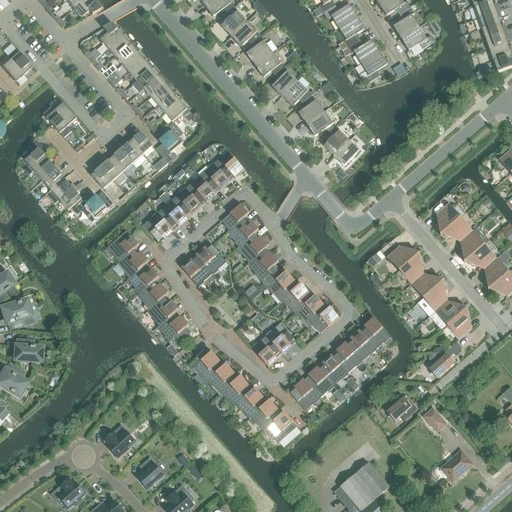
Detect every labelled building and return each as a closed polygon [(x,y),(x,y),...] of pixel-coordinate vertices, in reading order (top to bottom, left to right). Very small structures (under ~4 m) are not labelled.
[(68,0),(67,2),(74,10),(85,0),(68,0)] [(91,0),(85,0),(74,10),(81,18),(89,12),(92,15),(101,10),(91,0)] [(221,11),(225,16),(234,8),(231,4),(232,4),(231,3),(231,4),(227,0),(212,0),(205,6),(213,17),(221,11)] [(320,0),(324,5),(320,8),(323,12),(324,14),(325,13),(336,6),(332,1),(333,0),(320,0)] [(405,4),(402,0),(385,0),(379,4),(386,16),(397,10),(401,15),(411,8),(407,2),(405,4)] [(475,8),(479,19),(500,11),(499,6),(495,7),(493,2),(475,8)] [(324,14),(328,20),(329,19),(331,18),(332,18),(339,29),(358,17),(350,5),(339,12),(336,6),(325,13),(324,14)] [(221,27),(231,38),(247,23),(238,12),(237,12),(234,8),(225,16),(229,20),(221,27)] [(411,8),(401,15),(404,21),(394,27),(401,40),(420,28),(412,16),(415,14),(411,8)] [(479,19),(482,29),(500,23),(498,17),(502,16),(500,11),(479,19)] [(344,42),(348,49),(358,42),(355,36),(366,30),(358,17),(339,29),(347,41),(344,42)] [(434,20),(428,24),(429,25),(432,30),(439,26),(435,21),(434,20)] [(248,41),(252,45),(261,37),(257,33),(258,33),(257,32),(257,33),(247,23),(231,38),(241,48),(248,41)] [(482,29),(486,40),(508,33),(506,28),(502,29),(500,23),(482,29)] [(104,29),(95,34),(101,41),(105,45),(97,52),(101,56),(108,49),(123,36),(113,24),(104,29)] [(420,28),(401,40),(409,52),(420,45),(423,50),(435,43),(431,37),(427,39),(420,28)] [(486,40),(490,51),(508,45),(506,39),(510,38),(508,33),(486,40)] [(108,49),(115,57),(130,44),(123,36),(108,49)] [(247,55),(255,66),(273,53),(265,42),(265,41),(264,42),(261,37),(252,45),(255,49),(247,55)] [(354,53),(362,65),(380,53),(373,41),(362,47),(358,42),(348,49),(351,54),(353,53),(354,53)] [(115,57),(122,65),(137,52),(130,44),(115,57)] [(11,45),(3,52),(8,57),(11,61),(16,66),(24,75),(32,68),(19,53),(16,50),(11,45)] [(490,51),(494,62),(511,55),(511,49),(510,51),(508,45),(490,51)] [(96,50),(91,54),(92,55),(96,60),(101,56),(97,52),(96,50)] [(122,65),(129,74),(145,60),(137,52),(122,65)] [(295,52),(287,59),(291,63),(298,56),(295,52)] [(272,72),(275,76),(284,68),(281,65),(282,64),(281,64),(273,53),(255,66),(264,78),(272,72)] [(380,53),(362,65),(369,76),(366,78),(370,84),(381,77),(377,72),(388,65),(380,53)] [(301,54),(296,58),(300,62),(305,57),(301,54)] [(511,55),(494,62),(498,73),(511,67),(511,55)] [(129,74),(137,82),(152,69),(145,60),(129,74)] [(11,61),(2,68),(15,83),(24,75),(16,66),(11,61)] [(272,88),(282,98),(298,82),(288,72),(288,71),(287,72),(284,68),(275,76),(279,80),(272,88)] [(137,82),(132,86),(139,94),(144,90),(159,77),(152,69),(137,82)] [(144,90),(151,98),(166,85),(159,77),(144,90)] [(298,82),(282,98),(293,108),(302,99),(303,99),(302,98),(309,91),(308,91),(298,82)] [(328,83),(320,89),(326,96),(334,90),(328,83)] [(151,98),(158,106),(173,93),(166,85),(151,98)] [(158,106),(165,114),(180,101),(173,93),(158,106)] [(180,101),(165,114),(173,123),(183,114),(188,110),(180,101)] [(298,114),(307,126),(325,113),(316,102),(317,101),(309,106),(308,106),(309,107),(298,114)] [(64,105),(56,112),(69,127),(77,119),(64,105)] [(69,127),(56,112),(47,119),(60,134),(64,138),(72,131),(69,127)] [(325,113),(307,126),(315,137),(324,131),(327,136),(331,132),(328,129),(333,124),(334,124),(333,123),(333,124),(325,113)] [(145,123),(145,124),(149,128),(153,126),(157,121),(155,118),(150,123),(148,121),(145,123)] [(169,164),(172,161),(169,156),(183,144),(174,134),(179,129),(174,124),(159,138),(162,141),(161,142),(164,146),(158,151),(165,160),(169,164)] [(324,147),(334,157),(350,141),(340,132),(340,131),(339,131),(336,128),(327,136),(331,140),(324,147)] [(137,136),(131,142),(143,155),(153,147),(139,130),(135,134),(137,136)] [(91,136),(86,140),(89,144),(94,139),(91,136)] [(26,162),(34,172),(48,160),(42,154),(45,152),(41,148),(42,147),(33,141),(21,158),(25,162),(26,162)] [(350,141),(334,157),(344,167),(353,158),(354,159),(354,158),(360,151),(360,150),(359,151),(350,141)] [(123,145),(119,148),(133,164),(143,155),(131,142),(125,147),(123,145)] [(80,146),(75,150),(78,154),(83,149),(80,146)] [(118,153),(112,159),(124,173),(133,164),(119,148),(116,151),(118,153)] [(223,157),(215,165),(230,183),(235,179),(245,171),(228,152),(222,156),(223,157)] [(499,161),(511,175),(511,173),(511,156),(509,152),(499,161)] [(103,162),(100,165),(114,181),(115,181),(119,186),(127,179),(122,174),(124,173),(112,159),(105,164),(103,162)] [(34,172),(42,182),(59,168),(55,164),(53,166),(48,160),(34,172)] [(209,169),(201,177),(216,195),(221,191),(221,192),(231,183),(230,183),(215,165),(214,164),(208,168),(209,169)] [(114,181),(100,165),(96,168),(98,171),(92,177),(104,190),(105,190),(104,190),(114,181)] [(42,182),(51,191),(65,180),(59,173),(62,171),(59,168),(42,182)] [(342,172),(337,176),(342,181),(347,176),(342,172)] [(195,182),(186,189),(202,207),(207,203),(207,204),(217,196),(216,195),(201,177),(200,176),(194,181),(195,182)] [(51,191),(59,201),(76,187),(73,184),(70,186),(65,180),(51,191)] [(76,187),(59,201),(68,211),(68,212),(76,204),(82,200),(76,193),(79,191),(76,187)] [(181,194),(173,201),(188,219),(193,215),(193,216),(203,208),(202,207),(186,189),(186,188),(180,193),(181,194)] [(82,200),(76,204),(82,211),(93,223),(114,204),(106,196),(103,192),(97,198),(88,206),(82,199),(82,200)] [(167,206),(158,213),(174,231),(179,228),(189,220),(188,219),(173,201),(172,200),(166,205),(167,206)] [(441,236),(461,218),(449,204),(440,213),(444,218),(438,223),(440,232),(442,234),(441,236)] [(225,227),(229,232),(236,226),(240,231),(250,222),(246,218),(249,215),(241,206),(222,222),(225,226),(225,227)] [(174,231),(158,213),(152,217),(153,218),(144,226),(144,225),(143,225),(160,245),(161,244),(160,244),(165,240),(165,241),(175,232),(174,231)] [(459,235),(464,240),(473,232),(461,218),(441,236),(443,235),(445,237),(453,240),(459,235)] [(235,243),(239,248),(246,242),(250,247),(260,238),(256,234),(259,231),(251,222),(250,222),(240,231),(236,226),(229,232),(228,233),(235,242),(235,243)] [(118,264),(118,265),(126,257),(131,262),(141,253),(140,254),(136,249),(139,246),(127,232),(108,248),(116,257),(115,258),(119,263),(118,264)] [(465,263),(485,246),(473,232),(464,240),(468,245),(462,250),(464,259),(466,262),(465,263)] [(245,259),(249,264),(256,258),(260,263),(270,254),(266,250),(269,247),(261,238),(260,238),(250,247),(246,242),(239,248),(237,249),(245,258),(245,259)] [(197,257),(212,275),(213,276),(219,271),(218,270),(226,263),(227,264),(228,263),(210,244),(211,245),(206,249),(206,248),(196,256),(197,257)] [(483,263),(488,268),(497,259),(485,246),(465,263),(467,262),(469,265),(477,268),(483,263)] [(387,258),(400,272),(420,254),(418,255),(416,253),(407,250),(402,255),(397,250),(387,258)] [(128,280),(136,273),(141,278),(151,269),(150,270),(146,265),(149,262),(141,253),(131,262),(126,257),(118,265),(125,273),(125,274),(129,279),(128,280)] [(264,285),(270,279),(280,271),(276,266),(279,263),(271,254),(270,254),(260,263),(256,258),(249,264),(247,265),(255,274),(254,275),(263,285),(264,285)] [(400,272),(411,286),(421,277),(417,272),(422,267),(421,258),(419,256),(420,255),(420,254),(400,272)] [(374,257),(368,262),(373,267),(381,260),(377,255),(374,257)] [(212,275),(197,257),(192,261),(191,260),(182,269),(199,288),(205,283),(204,282),(212,275)] [(489,291),(509,273),(497,259),(488,268),(492,273),(486,278),(488,287),(490,289),(489,291)] [(138,296),(146,289),(151,294),(161,285),(160,286),(156,281),(159,278),(151,269),(141,278),(136,273),(128,280),(135,289),(135,290),(139,295),(138,296)] [(281,304),(283,302),(289,296),(285,291),(295,283),(296,282),(287,273),(284,275),(280,271),(270,279),(274,284),(267,290),(268,290),(272,295),(273,295),(281,304)] [(511,276),(509,273),(489,291),(491,290),(492,292),(501,295),(507,290),(511,295),(511,276)] [(1,277),(0,277),(0,303),(8,298),(5,293),(9,290),(15,285),(14,284),(14,285),(11,280),(7,275),(6,274),(1,278),(1,277)] [(411,286),(423,299),(444,282),(443,281),(442,283),(440,280),(431,277),(425,282),(421,277),(411,286)] [(423,299),(435,313),(445,305),(440,300),(446,295),(445,286),(442,283),(444,282),(423,299)] [(296,316),(297,314),(304,308),(300,303),(309,295),(310,294),(302,285),(299,288),(295,283),(285,291),(289,296),(283,302),(287,307),(288,307),(296,316)] [(148,312),(156,305),(161,310),(171,301),(170,302),(166,297),(169,294),(161,285),(151,294),(146,289),(138,296),(145,305),(145,306),(149,311),(148,312)] [(14,288),(6,293),(10,298),(18,293),(14,288)] [(312,326),(312,327),(319,321),(314,316),(324,307),(325,306),(316,297),(313,300),(309,295),(300,303),(304,308),(297,314),(301,319),(302,319),(310,328),(312,326)] [(158,328),(166,321),(171,326),(181,317),(180,318),(176,313),(179,310),(171,301),(161,310),(156,305),(148,312),(155,321),(155,322),(159,327),(158,328)] [(7,319),(7,321),(8,322),(6,322),(6,323),(8,323),(11,331),(25,326),(23,320),(32,317),(28,305),(27,302),(20,304),(20,303),(4,308),(1,309),(4,316),(5,320),(7,319)] [(435,313),(447,327),(468,309),(467,309),(466,310),(464,308),(455,305),(449,310),(445,305),(435,313)] [(319,321),(312,327),(316,331),(317,331),(320,335),(339,318),(331,309),(327,312),(324,307),(314,316),(319,321)] [(468,309),(447,327),(460,341),(469,333),(465,327),(470,322),(468,313),(466,311),(468,309)] [(166,321),(158,328),(165,337),(165,338),(169,343),(169,344),(176,338),(181,343),(191,333),(190,334),(186,329),(189,326),(181,317),(171,326),(166,321)] [(365,328),(360,332),(376,350),(385,342),(385,343),(391,339),(374,319),(364,327),(365,328)] [(266,337),(282,355),(283,356),(292,348),(291,347),(296,343),(297,343),(295,340),(293,338),(280,324),(280,325),(272,332),(271,331),(266,336),(266,337)] [(351,340),(346,344),(362,362),(371,355),(371,356),(377,351),(376,350),(360,332),(360,331),(350,340),(351,340)] [(282,355),(266,337),(258,345),(257,344),(252,348),(269,368),(278,360),(277,359),(282,355)] [(15,347),(14,363),(16,363),(25,364),(29,364),(29,363),(34,363),(34,362),(41,363),(41,362),(42,349),(34,348),(35,342),(30,341),(16,340),(16,345),(15,347)] [(337,353),(332,356),(348,374),(357,367),(357,368),(363,363),(362,362),(346,344),(346,343),(336,352),(337,353)] [(434,366),(431,366),(431,369),(430,370),(431,372),(431,375),(434,375),(437,379),(454,364),(449,359),(462,348),(457,343),(447,352),(445,354),(441,357),(443,359),(434,366)] [(171,347),(167,349),(175,358),(178,355),(171,347)] [(198,375),(206,384),(214,377),(210,372),(221,362),(212,353),(209,356),(205,351),(206,350),(195,359),(199,364),(193,370),(193,371),(193,370),(198,376),(198,375)] [(323,365),(318,369),(334,386),(343,379),(343,380),(349,375),(348,374),(332,356),(322,364),(323,365)] [(213,387),(221,396),(229,389),(225,384),(235,374),(227,365),(224,368),(220,363),(221,363),(221,362),(210,372),(214,377),(206,384),(208,383),(212,388),(213,387)] [(23,374),(10,366),(6,373),(4,372),(4,373),(5,374),(4,376),(2,375),(0,379),(0,378),(0,387),(13,395),(14,394),(19,397),(21,394),(28,384),(20,379),(23,374)] [(309,377),(304,381),(320,399),(328,391),(329,392),(335,387),(334,386),(318,369),(318,368),(308,376),(309,377)] [(227,399),(235,408),(243,401),(239,396),(250,386),(241,377),(238,380),(234,375),(235,375),(235,374),(225,384),(229,389),(221,396),(222,395),(227,400),(227,399)] [(320,399),(304,381),(304,380),(294,388),(295,389),(290,393),(290,392),(289,393),(306,412),(307,412),(306,411),(314,404),(315,405),(321,400),(320,399)] [(242,411),(250,420),(258,413),(254,408),(264,398),(256,389),(253,392),(249,388),(250,387),(250,386),(239,396),(243,401),(235,408),(237,407),(241,412),(242,411)] [(511,389),(511,388),(503,395),(511,404),(511,406),(506,411),(511,417),(508,420),(511,424),(511,389)] [(256,423),(264,432),(272,425),(268,420),(279,411),(270,401),(267,404),(263,400),(264,399),(264,398),(254,408),(258,413),(250,420),(251,419),(256,424),(256,423)] [(395,406),(389,406),(389,412),(387,413),(389,414),(388,417),(391,418),(395,422),(401,416),(406,421),(418,410),(413,405),(412,407),(404,398),(395,406)] [(424,418),(437,433),(446,425),(433,410),(424,418)] [(272,425),(264,432),(266,431),(270,436),(271,435),(279,444),(298,428),(285,413),(282,416),(278,412),(279,411),(268,420),(272,425)] [(105,442),(109,447),(118,460),(136,444),(122,427),(105,442)] [(441,470),(453,483),(473,465),(462,452),(441,470)] [(138,479),(148,491),(165,476),(150,460),(141,468),(145,473),(138,479)] [(369,464),(341,488),(360,511),(384,511),(375,501),(389,488),(369,464)] [(193,465),(189,469),(193,474),(197,470),(193,465)] [(75,484),(70,479),(52,496),(60,505),(62,503),(68,511),(74,506),(76,508),(83,502),(81,500),(86,495),(76,483),(75,484)] [(170,511),(169,511),(190,511),(189,511),(194,507),(191,503),(194,500),(183,488),(166,502),(171,507),(168,509),(170,511)] [(103,504),(93,511),(123,511),(115,502),(107,509),(103,504)]
